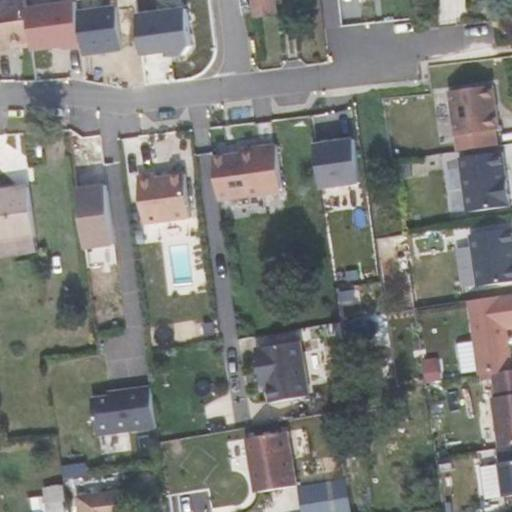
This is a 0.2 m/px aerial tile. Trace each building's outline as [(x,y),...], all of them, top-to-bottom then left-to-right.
[(28,0),(17,0),(0,2),(0,49),(14,48),(13,44),(35,40),(28,0)] [(278,0),(253,0),(255,18),(280,16),(278,0)] [(85,50),(78,4),(31,11),(38,57),(85,50)] [(89,63),(125,57),(117,7),(81,12),(89,63)] [(189,12),(139,19),(147,66),(196,58),(189,12)] [(494,79),(451,85),(457,129),(500,123),(494,79)] [(358,139),(319,145),(325,188),(364,183),(358,139)] [(242,153),(215,156),(221,200),(284,191),(278,144),(242,149),(242,153)] [(503,146),(462,152),(470,205),(511,200),(503,146)] [(187,172),(158,176),(157,172),(140,174),(147,222),(194,215),(187,172)] [(109,183),(81,187),(89,246),(117,243),(109,183)] [(0,242),(35,237),(30,188),(10,190),(10,195),(0,196),(0,242)] [(511,223),(472,229),(479,280),(511,275),(511,223)] [(495,367),(511,364),(511,354),(507,322),(511,321),(511,288),(470,294),(481,369),(495,367)] [(302,341),(258,349),(261,371),(267,370),(270,385),(273,401),(311,395),(302,341)] [(502,441),(511,439),(511,364),(495,367),(498,391),(495,392),(502,441)] [(267,370),(261,371),(264,386),(270,385),(267,370)] [(158,425),(153,386),(123,390),(124,394),(94,398),(99,433),(158,425)] [(511,439),(502,441),(499,441),(506,490),(511,488),(511,439)] [(294,441),(252,448),(257,480),(260,480),(264,502),(302,495),(294,441)] [(123,485),(79,492),(81,511),(115,511),(127,510),(123,485)]
